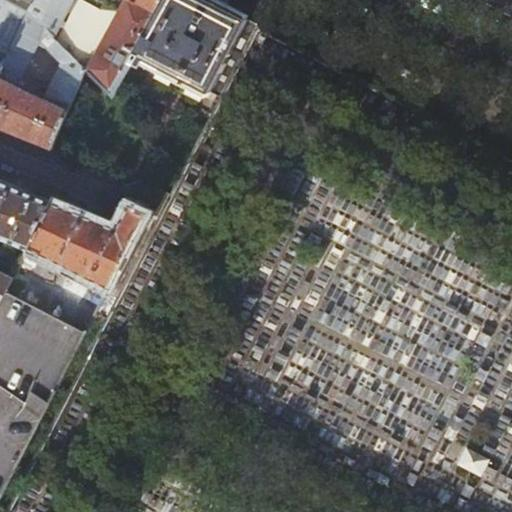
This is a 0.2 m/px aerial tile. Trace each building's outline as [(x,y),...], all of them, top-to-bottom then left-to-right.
[(0,0),(0,47),(10,52),(30,12),(37,0),(0,0)] [(37,0),(30,12),(47,29),(55,37),(75,0),(101,0),(105,2),(102,7),(96,7),(83,0),(80,0),(58,40),(70,52),(86,68),(113,96),(137,52),(165,0),(37,0)] [(165,0),(137,52),(142,55),(147,46),(229,80),(259,25),(210,0),(165,0)] [(39,44),(47,29),(30,12),(10,52),(0,72),(0,76),(18,85),(39,44)] [(58,40),(55,37),(47,29),(39,44),(50,50),(64,65),(70,52),(58,40)] [(0,72),(10,52),(0,47),(0,72)] [(70,52),(64,65),(47,99),(69,110),(77,90),(81,80),(86,68),(70,52)] [(47,99),(18,85),(0,76),(0,125),(15,132),(52,147),(69,110),(47,99)] [(92,85),(81,80),(77,90),(87,95),(92,85)] [(128,205),(148,214),(158,218),(172,191),(144,177),(124,187),(124,190),(128,205)] [(5,181),(0,179),(0,236),(27,248),(27,247),(51,201),(18,187),(5,181)] [(109,289),(148,214),(128,205),(123,215),(117,227),(117,228),(84,214),(51,201),(27,247),(54,261),(49,270),(67,279),(72,270),(109,289)] [(11,277),(0,271),(0,299),(5,290),(6,287),(11,277)] [(14,272),(11,277),(6,287),(17,292),(20,291),(26,280),(26,277),(14,272)] [(0,502),(87,333),(5,290),(0,299),(0,502)]
